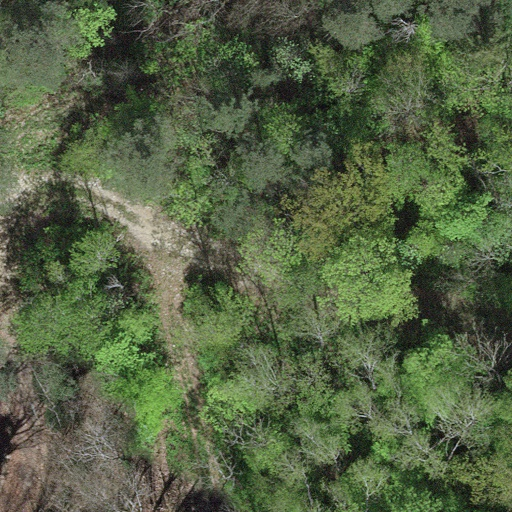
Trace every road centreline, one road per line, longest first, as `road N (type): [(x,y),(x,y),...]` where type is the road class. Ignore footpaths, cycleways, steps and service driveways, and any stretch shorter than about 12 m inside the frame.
road 1 (track): [(34,185),(82,183),(122,202),(161,247),(195,432),(201,511)]
road 2 (track): [(10,511),(27,454),(25,364),(3,239),(14,206),(34,185)]
road 3 (track): [(34,185),(72,128),(289,0)]
